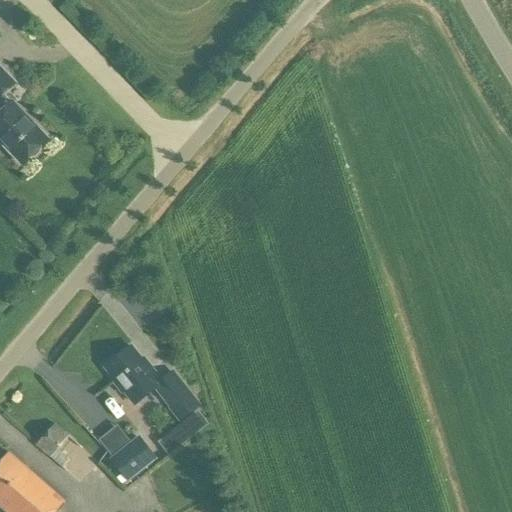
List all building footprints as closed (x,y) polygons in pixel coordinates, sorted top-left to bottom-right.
[(0,70),(0,106),(4,110),(0,113),(0,144),(20,165),(27,159),(30,158),(34,157),(37,154),(38,151),(39,147),(46,140),(11,104),(10,104),(1,96),(13,85),(0,70)] [(131,347),(106,367),(135,406),(155,390),(181,422),(200,407),(173,373),(163,380),(150,364),(146,367),(131,347)] [(56,425),(36,446),(79,484),(100,462),(56,425)] [(129,481),(155,459),(140,440),(113,462),(129,481)] [(54,511),(64,501),(9,453),(0,463),(0,505),(7,511),(54,511)]
